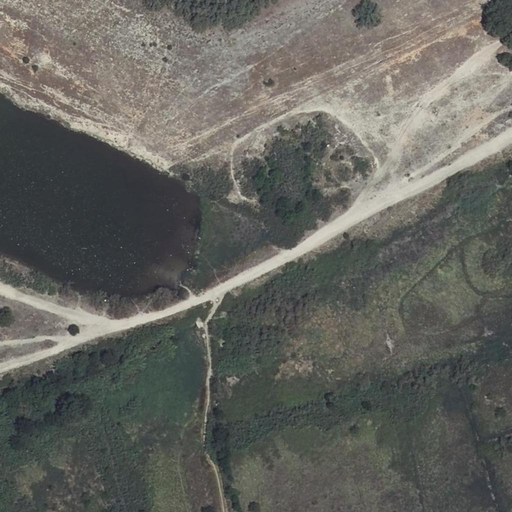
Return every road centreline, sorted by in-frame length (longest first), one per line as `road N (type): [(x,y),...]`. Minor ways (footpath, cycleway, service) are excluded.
road 1 (track): [(511,137),(203,297),(0,367)]
road 2 (track): [(352,216),(431,92),(511,35)]
